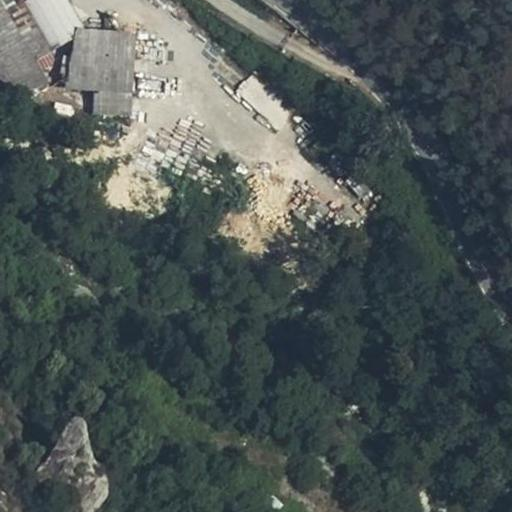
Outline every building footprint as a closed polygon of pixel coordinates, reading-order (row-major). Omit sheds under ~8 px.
[(53,54),(26,5),(22,0),(0,0),(0,4),(34,65),(53,54)] [(74,35),(84,36),(62,0),(34,0),(26,5),(53,54),(73,42),(74,35)] [(0,4),(0,82),(10,99),(24,91),(30,102),(49,91),(34,65),(0,4)] [(92,95),(131,98),(134,39),(84,36),(74,35),(73,42),(63,93),(92,95)] [(24,91),(10,99),(16,110),(30,102),(24,91)] [(130,118),(131,98),(92,95),(92,118),(130,118)]
